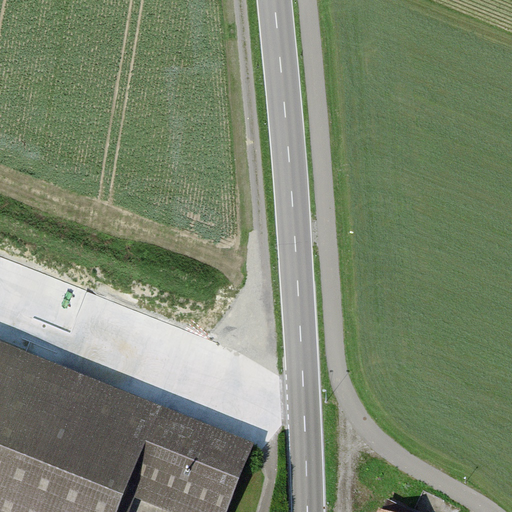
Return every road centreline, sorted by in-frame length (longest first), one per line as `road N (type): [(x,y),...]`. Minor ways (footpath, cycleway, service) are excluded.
road 1 (secondary): [(308,511),(275,0)]
road 2 (track): [(271,401),(269,279),(240,0)]
